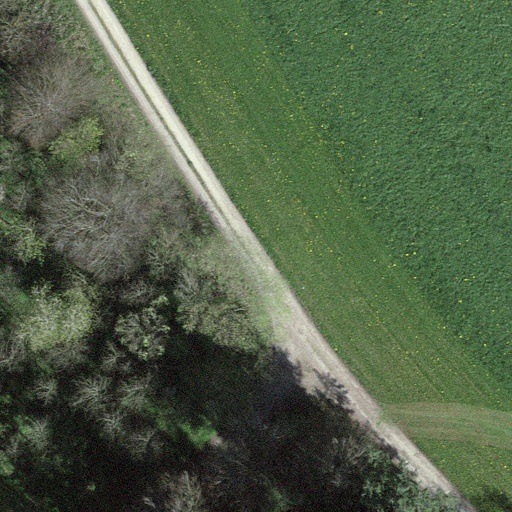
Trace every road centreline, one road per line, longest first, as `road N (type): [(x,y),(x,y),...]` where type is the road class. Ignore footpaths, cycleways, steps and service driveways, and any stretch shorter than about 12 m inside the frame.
road 1 (track): [(455,511),(312,359),(92,0)]
road 2 (track): [(312,359),(196,511)]
